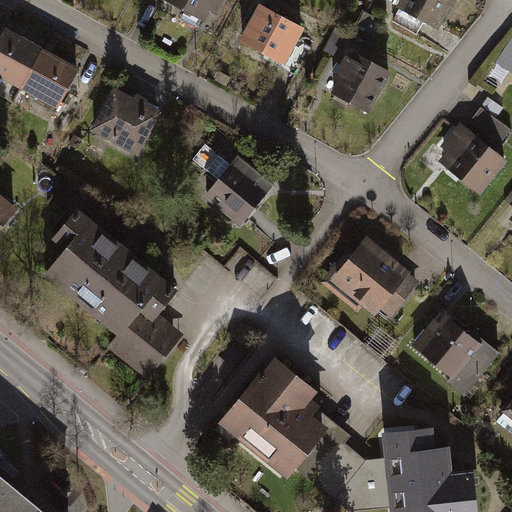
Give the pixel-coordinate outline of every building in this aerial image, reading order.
[(223,0),(147,0),(203,34),(223,0)] [(455,2),(451,0),(390,0),(380,20),(432,47),(455,2)] [(303,37),(256,12),(235,53),(282,77),(303,37)] [(37,51),(2,34),(0,37),(0,86),(15,95),(37,51)] [(388,68),(344,45),(323,86),(368,108),(388,68)] [(72,69),(37,51),(16,95),(51,112),(72,69)] [(160,117),(112,89),(85,134),(133,163),(160,117)] [(472,125),(505,143),(511,130),(511,124),(481,108),(472,125)] [(475,201),(504,167),(457,127),(428,161),(475,201)] [(272,193),(231,162),(203,199),(244,230),(272,193)] [(0,226),(12,213),(0,201),(0,226)] [(114,345),(147,373),(180,332),(158,313),(180,286),(92,214),(91,215),(81,206),(56,236),(70,247),(51,270),(125,331),(114,345)] [(417,276),(366,235),(332,277),(383,318),(417,276)] [(483,344),(442,308),(411,343),(452,379),(483,344)] [(303,400),(313,387),(274,357),(263,371),(259,368),(219,418),(288,472),(294,465),(329,420),(303,400)] [(511,393),(500,410),(511,418),(511,393)] [(348,435),(329,420),(294,465),(348,508),(390,505),(386,457),(363,459),(342,443),(348,435)] [(385,434),(386,457),(390,505),(389,511),(472,511),(470,470),(449,472),(448,450),(434,450),(433,431),(385,434)] [(0,511),(37,511),(41,509),(11,484),(0,475),(0,511)]
